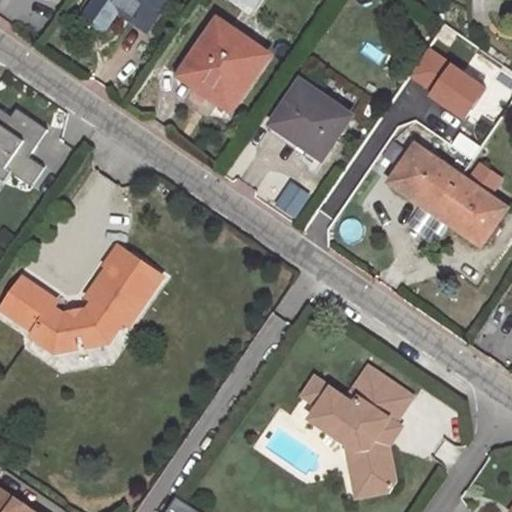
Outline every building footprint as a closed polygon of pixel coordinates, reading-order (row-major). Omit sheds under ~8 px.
[(148,30),(169,0),(113,0),(135,14),(132,19),(148,30)] [(234,109),(269,56),(220,24),(187,72),(212,89),(209,93),(234,109)] [(324,159),(353,116),(303,82),(274,125),(324,159)] [(0,124),(27,142),(8,171),(32,187),(45,168),(29,157),(47,130),(16,109),(11,117),(0,109),(0,124)] [(0,165),(8,171),(27,142),(0,124),(0,165)] [(418,145),(392,183),(438,214),(463,176),(418,145)] [(478,164),(470,177),(494,192),(502,180),(478,164)] [(0,165),(0,180),(4,183),(11,173),(8,171),(0,165)] [(483,244),(508,207),(463,176),(438,214),(483,244)] [(90,346),(110,341),(124,320),(131,324),(163,277),(123,249),(101,281),(119,294),(109,308),(96,299),(83,319),(72,322),(53,310),(57,303),(23,280),(1,312),(34,334),(31,338),(55,354),(78,349),(76,338),(88,335),(90,346)] [(96,299),(109,308),(119,294),(101,281),(91,295),(96,299)] [(382,431),(392,418),(397,421),(416,395),(373,365),(351,397),(319,375),(307,393),(322,404),(314,416),(349,440),(363,449),(366,463),(356,473),(360,495),(400,487),(392,443),(383,437),(382,431)] [(392,443),(403,425),(397,421),(392,418),(382,431),(383,437),(392,443)] [(366,463),(363,449),(349,440),(356,473),(366,463)] [(0,511),(25,511),(0,494),(0,511)] [(204,511),(179,494),(166,511),(204,511)]
